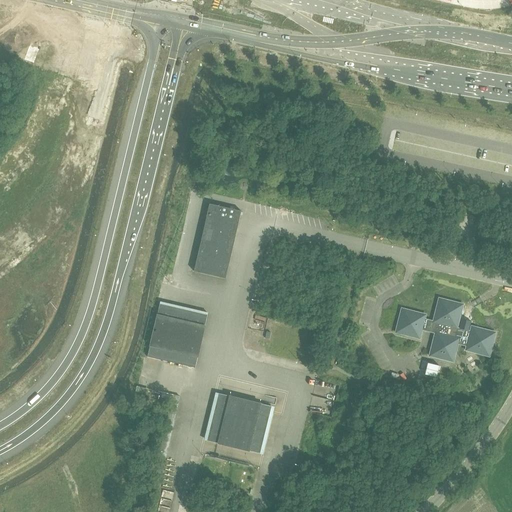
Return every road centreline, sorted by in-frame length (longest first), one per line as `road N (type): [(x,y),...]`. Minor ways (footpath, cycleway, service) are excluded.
road 1 (motorway): [(0,450),(68,394),(99,341),(184,22)]
road 2 (motorway): [(161,16),(83,331),(48,386),(0,425)]
road 3 (primary): [(184,22),(511,89)]
road 4 (primary): [(511,42),(320,0)]
road 5 (unclassified): [(511,402),(428,511)]
road 6 (unknown): [(409,258),(371,314),(377,343),(403,358)]
